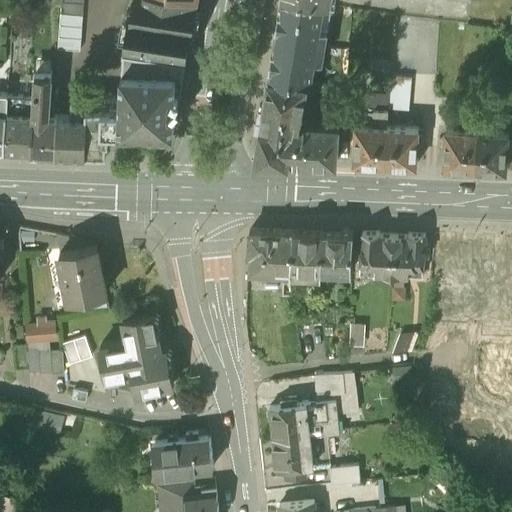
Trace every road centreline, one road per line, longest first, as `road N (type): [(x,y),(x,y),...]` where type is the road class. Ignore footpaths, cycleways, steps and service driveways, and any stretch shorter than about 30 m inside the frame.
road 1 (primary): [(189,236),(511,249)]
road 2 (tertiary): [(238,0),(189,236)]
road 3 (residential): [(0,434),(126,468),(224,459)]
road 4 (residential): [(189,236),(194,348),(224,459)]
road 5 (primary): [(0,226),(189,236)]
